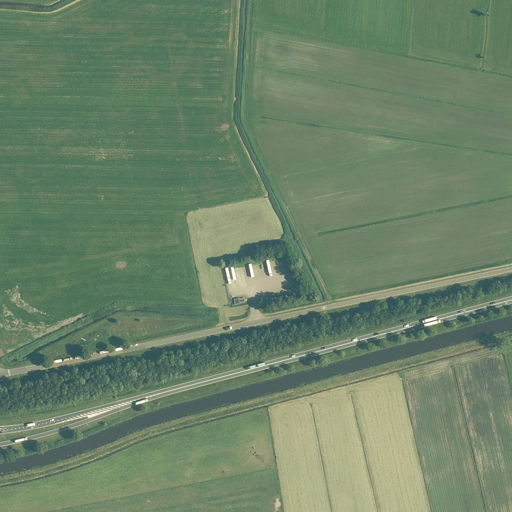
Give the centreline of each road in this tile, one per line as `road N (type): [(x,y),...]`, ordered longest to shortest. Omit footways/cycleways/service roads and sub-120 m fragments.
road 1 (unclassified): [(0,375),(511,270)]
road 2 (trunk): [(162,393),(511,300)]
road 3 (trunk): [(0,444),(162,393)]
road 4 (trunk): [(162,393),(0,430)]
